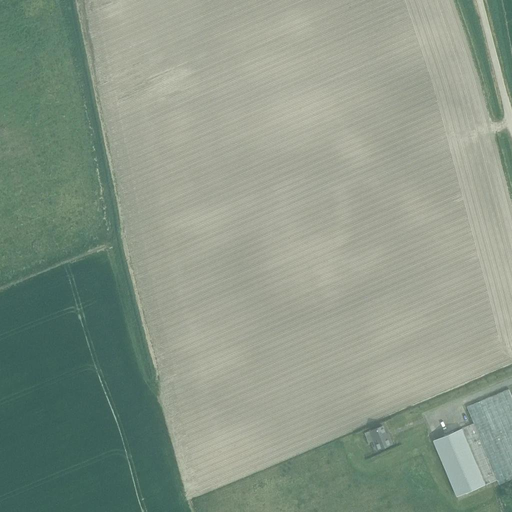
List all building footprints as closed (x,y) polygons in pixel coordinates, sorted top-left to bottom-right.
[(498,485),(511,478),(511,397),(509,390),(466,407),(473,423),(480,440),(498,485)] [(431,432),(450,423),(447,417),(428,425),(431,432)] [(473,423),(461,428),(468,445),(480,440),(473,423)] [(369,431),(377,450),(391,444),(388,437),(387,438),(382,426),(369,431)] [(461,426),(432,438),(456,496),(485,484),(468,445),(461,428),(461,426)]
